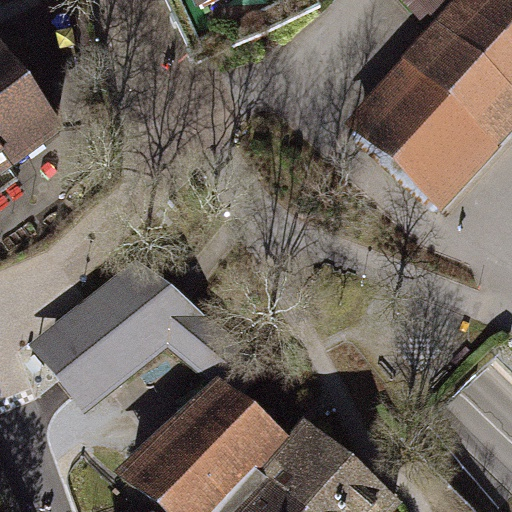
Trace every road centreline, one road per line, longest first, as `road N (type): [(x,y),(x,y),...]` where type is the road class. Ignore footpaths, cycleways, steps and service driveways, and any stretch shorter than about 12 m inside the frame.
road 1 (tertiary): [(77,0),(456,398)]
road 2 (residential): [(0,385),(48,511)]
